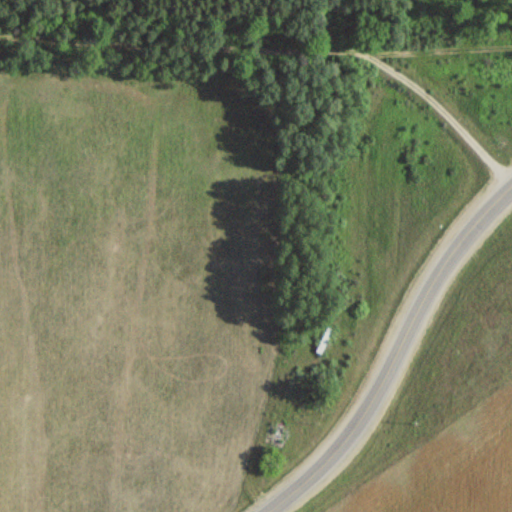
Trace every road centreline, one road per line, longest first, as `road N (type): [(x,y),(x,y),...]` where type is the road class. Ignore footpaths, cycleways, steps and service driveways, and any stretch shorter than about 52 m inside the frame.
road 1 (track): [(0,41),(357,61),(458,126),(511,187)]
road 2 (residential): [(265,511),(359,427),(445,264),(511,187)]
